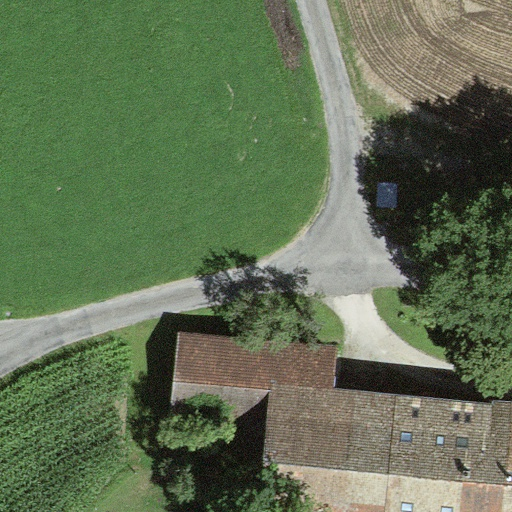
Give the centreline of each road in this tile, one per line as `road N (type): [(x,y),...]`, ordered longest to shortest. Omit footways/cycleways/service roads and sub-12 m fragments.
road 1 (track): [(0,330),(299,271),(333,239),(342,187),(307,0)]
road 2 (track): [(511,399),(436,388),(387,341),(333,239),(486,292)]
